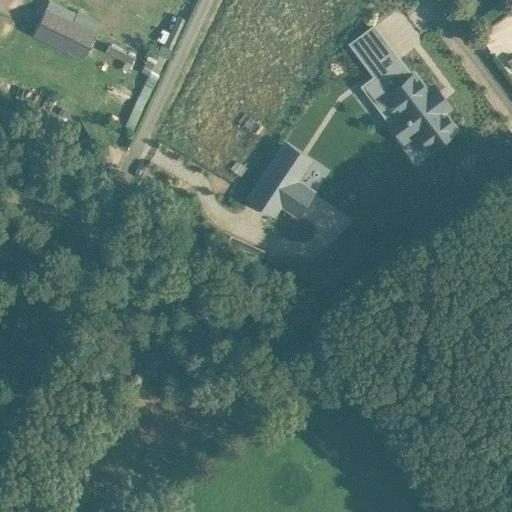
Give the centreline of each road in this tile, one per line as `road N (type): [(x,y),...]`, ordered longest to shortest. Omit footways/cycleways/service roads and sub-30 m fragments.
road 1 (unclassified): [(0,470),(211,0)]
road 2 (unclassified): [(511,108),(432,0)]
